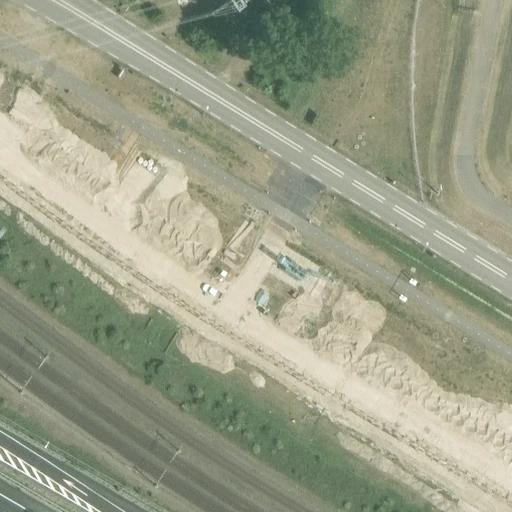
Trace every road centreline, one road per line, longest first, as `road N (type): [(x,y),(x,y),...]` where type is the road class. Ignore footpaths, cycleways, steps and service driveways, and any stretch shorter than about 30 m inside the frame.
road 1 (unclassified): [(511,282),(54,0)]
road 2 (motorway): [(111,511),(0,439)]
